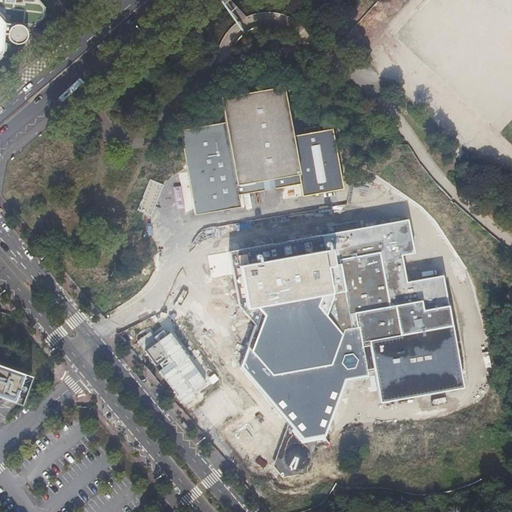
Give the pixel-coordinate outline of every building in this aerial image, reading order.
[(0,0),(0,55),(2,54),(4,36),(7,36),(7,37),(8,38),(8,39),(9,40),(9,41),(10,42),(11,43),(13,44),(14,44),(15,45),(16,45),(18,45),(19,45),(20,44),(20,45),(26,40),(26,39),(26,38),(26,37),(27,36),(27,35),(27,34),(26,33),(26,31),(25,30),(24,29),(23,27),(22,27),(20,26),(34,27),(42,21),(43,5),(38,0),(0,0)] [(305,133),(292,136),(283,86),(209,99),(213,124),(179,130),(194,215),(240,207),(238,195),(299,184),(301,196),(343,189),(332,128),(319,131),(319,126),(304,128),(305,133)] [(146,224),(158,192),(144,187),(136,212),(133,211),(130,218),(146,224)] [(253,325),(238,367),(301,442),(324,439),(344,383),(367,378),(366,371),(373,370),(379,402),(462,387),(451,325),(430,329),(428,313),(402,318),(383,321),(373,328),(372,323),(369,324),(360,274),(367,273),(364,259),(358,260),(352,229),(325,234),(234,250),(227,251),(237,306),(253,325)] [(0,397),(15,404),(18,395),(25,398),(29,387),(22,384),(25,376),(0,367),(0,397)] [(293,447),(291,448),(289,449),(288,450),(287,451),(286,453),(285,455),(284,457),(284,460),(284,462),(285,464),(286,466),(288,468),(289,469),(292,470),(294,471),(296,471),(299,471),(301,470),(303,470),(304,469),(305,467),(307,466),(308,464),(309,462),(309,460),(309,458),(308,455),(308,453),(306,451),(305,450),(303,448),(302,447),(300,447),(298,446),(296,446),(293,447)]
